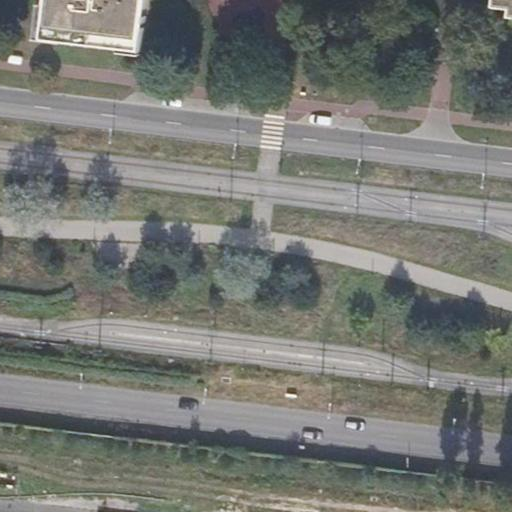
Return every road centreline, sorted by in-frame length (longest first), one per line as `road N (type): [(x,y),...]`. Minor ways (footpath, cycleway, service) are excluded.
road 1 (secondary): [(511,161),(0,101)]
road 2 (secondary): [(0,390),(511,447)]
